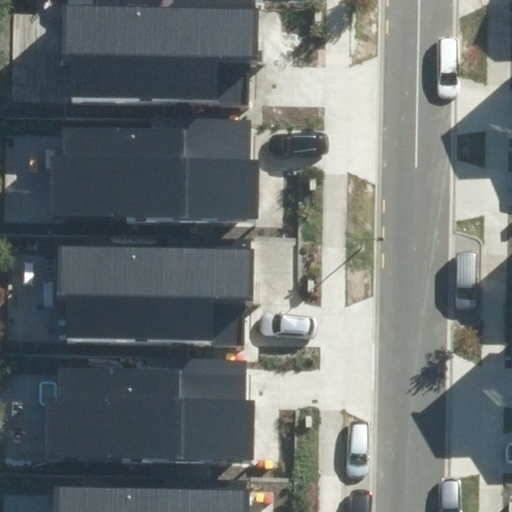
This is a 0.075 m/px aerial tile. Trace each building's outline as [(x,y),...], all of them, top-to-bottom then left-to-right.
[(255,96),(257,0),(175,0),(175,3),(77,0),(75,91),(255,96)] [(51,148),(48,218),(258,227),(260,170),(184,167),(185,135),(72,131),(72,149),(51,148)] [(73,291),(72,334),(243,340),(244,298),(261,298),(263,248),(61,240),(59,291),(73,291)] [(58,383),(55,454),(266,463),(268,406),(192,403),(193,371),(80,366),(79,384),(58,383)] [(70,488),(69,511),(257,511),(258,482),(173,478),(173,492),(70,488)]
